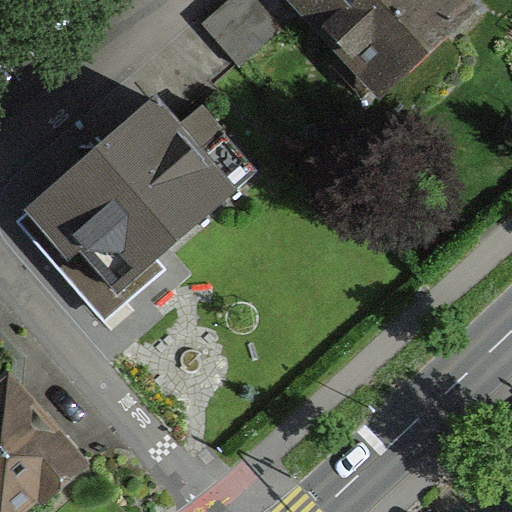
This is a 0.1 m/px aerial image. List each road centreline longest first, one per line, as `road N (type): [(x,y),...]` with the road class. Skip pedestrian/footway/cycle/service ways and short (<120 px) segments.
road 1 (residential): [(0,265),(210,511)]
road 2 (primary): [(313,511),(511,328)]
road 3 (residential): [(0,158),(178,0)]
